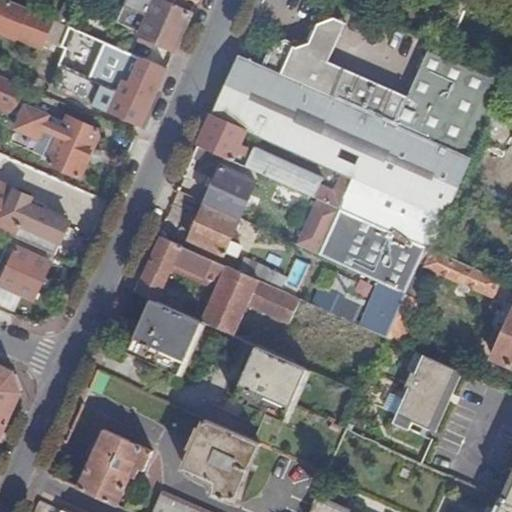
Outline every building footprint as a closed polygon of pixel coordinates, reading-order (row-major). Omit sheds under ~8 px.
[(43,16),(7,0),(0,0),(0,30),(19,38),(20,36),(32,41),(43,16)] [(127,0),(118,23),(143,34),(140,41),(154,47),(156,42),(177,51),(184,36),(194,13),(176,6),(178,0),(177,0),(127,0)] [(498,68),(433,42),(409,97),(329,63),(345,24),(334,19),(318,26),(306,53),(295,47),(270,57),(266,68),(472,159),(491,112),(509,73),(498,68)] [(66,48),(74,29),(56,22),(50,36),(65,42),(64,47),(66,48)] [(68,49),(51,87),(143,127),(156,98),(169,70),(74,29),(66,48),(68,49)] [(266,68),(240,57),(221,100),(214,116),(236,126),(344,174),(354,178),(348,192),(340,209),(342,210),(428,248),(435,251),(459,191),(472,159),(266,68)] [(509,73),(511,66),(511,65),(501,60),(498,68),(509,73)] [(20,102),(26,87),(0,75),(0,106),(24,117),(18,128),(41,139),(35,152),(52,159),(50,164),(82,177),(102,133),(70,119),(68,123),(20,102)] [(236,126),(214,116),(205,136),(200,147),(319,200),(340,209),(348,192),(338,188),(335,195),(320,187),(322,179),(245,145),(241,153),(236,151),(238,145),(230,141),(236,126)] [(222,168),(206,204),(240,220),(257,183),(222,168)] [(344,174),(338,188),(348,192),(354,178),(344,174)] [(0,230),(13,237),(53,255),(65,228),(26,209),(30,201),(0,187),(0,230)] [(320,256),(342,210),(340,209),(319,200),(298,246),(320,256)] [(240,220),(206,204),(190,241),(225,256),(240,220)] [(422,264),(428,248),(342,210),(320,256),(382,284),(408,296),(422,264)] [(228,268),(162,238),(151,265),(138,293),(154,300),(159,302),(172,272),(175,264),(222,284),(218,291),(210,308),(211,309),(205,323),(234,335),(240,321),(242,322),(249,306),(292,325),(298,310),(315,318),(320,309),(233,270),(228,268)] [(52,264),(18,248),(2,284),(36,300),(52,264)] [(438,252),(435,251),(428,248),(422,264),(432,269),(438,252)] [(511,286),(511,285),(438,252),(432,269),(462,281),(460,287),(470,292),(472,286),(495,297),(496,295),(506,299),(511,286)] [(172,272),(218,291),(222,284),(175,264),(172,272)] [(408,296),(382,284),(363,328),(390,340),(408,296)] [(422,302),(408,296),(390,340),(403,346),(422,302)] [(358,319),(361,307),(330,298),(327,310),(358,319)] [(159,302),(154,300),(141,327),(137,325),(131,337),(136,339),(129,353),(180,375),(205,323),(159,302)] [(511,322),(495,361),(511,368),(511,322)] [(310,369),(258,346),(246,374),(241,372),(236,384),(241,386),(235,400),(286,423),(310,369)] [(460,371),(427,357),(397,424),(412,431),(416,423),(433,431),(460,371)] [(15,371),(0,364),(0,443),(1,444),(24,393),(15,371)] [(261,445),(207,420),(185,469),(218,482),(216,493),(224,496),(223,498),(227,500),(228,497),(237,501),(261,445)] [(106,430),(80,488),(120,505),(137,466),(146,470),(155,451),(106,430)] [(380,444),(349,430),(339,454),(345,456),(352,441),(357,440),(378,450),(380,444)] [(451,511),(421,499),(427,486),(404,476),(388,511),(451,511)] [(155,511),(206,511),(163,493),(155,511)] [(351,511),(318,497),(311,511),(351,511)]
